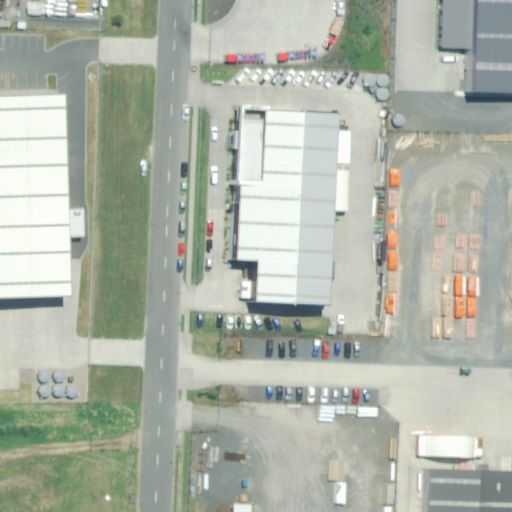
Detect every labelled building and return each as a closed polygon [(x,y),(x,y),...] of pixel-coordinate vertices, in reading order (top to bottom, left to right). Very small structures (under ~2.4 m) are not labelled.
[(511,0),(441,0),(440,42),(464,43),(462,86),(511,88),(511,0)] [(392,94),(391,92),(390,90),(389,88),(390,88),(392,86),(393,84),(394,81),(393,78),(392,76),(391,74),(388,73),(386,72),(383,72),(381,74),(379,75),(378,76),(377,74),(375,72),(373,71),(370,70),(367,70),(365,72),(363,73),(362,76),(361,79),(361,81),(362,84),(364,86),(367,87),(371,88),(378,98),(380,100),(381,101),(384,101),(386,101),(388,100),(390,98),(391,96),(392,94)] [(56,91),(0,92),(0,295),(63,293),(56,91)] [(330,110),(259,107),(257,181),(233,180),(230,254),(248,255),(247,301),(323,304),(330,110)] [(511,511),(511,466),(425,466),(423,511),(511,511)]
